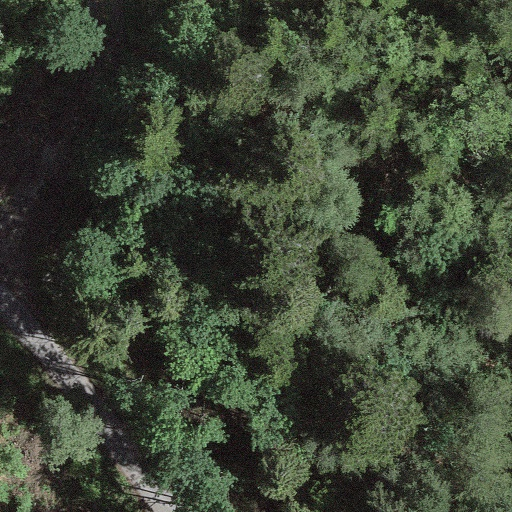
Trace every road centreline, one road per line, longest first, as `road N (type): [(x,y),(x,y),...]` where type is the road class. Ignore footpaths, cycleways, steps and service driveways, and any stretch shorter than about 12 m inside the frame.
road 1 (track): [(0,261),(79,123),(111,34),(104,0)]
road 2 (track): [(0,297),(39,336),(171,511)]
